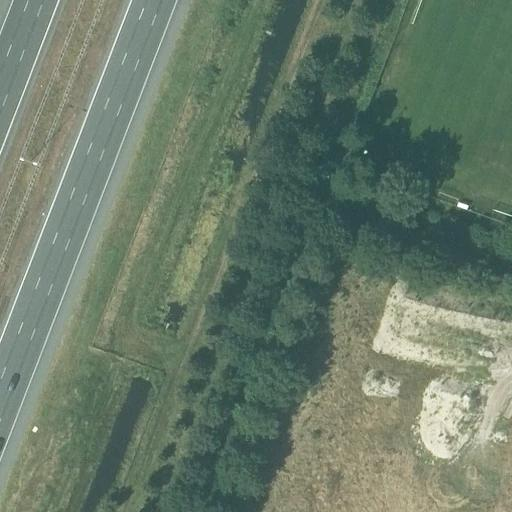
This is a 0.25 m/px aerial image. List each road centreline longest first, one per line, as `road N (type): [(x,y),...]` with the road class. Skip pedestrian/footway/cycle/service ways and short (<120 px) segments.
road 1 (track): [(135,511),(328,0)]
road 2 (motorway): [(0,403),(155,0)]
